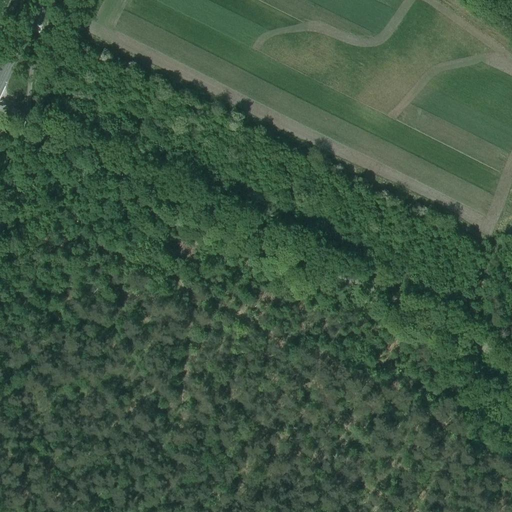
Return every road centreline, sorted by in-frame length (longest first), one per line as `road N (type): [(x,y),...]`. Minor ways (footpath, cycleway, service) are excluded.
road 1 (unclassified): [(511,360),(0,103)]
road 2 (track): [(43,511),(119,420),(183,373),(238,399),(273,432),(400,511)]
